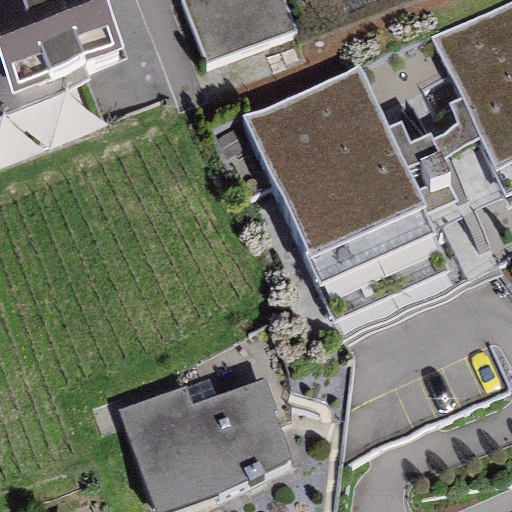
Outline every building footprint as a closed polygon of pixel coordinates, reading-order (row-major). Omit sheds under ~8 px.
[(122,49),(102,0),(0,0),(0,63),(11,91),(122,49)] [(213,89),(306,53),(285,0),(218,0),(184,13),(213,89)] [(511,19),(452,48),(511,176),(511,19)] [(378,84),(262,137),(330,283),(446,230),(378,84)] [(131,428),(162,511),(226,511),(313,480),(280,393),(210,420),(203,402),(131,428)]
